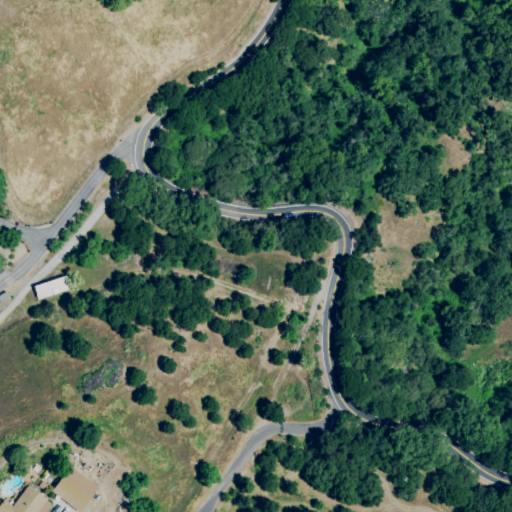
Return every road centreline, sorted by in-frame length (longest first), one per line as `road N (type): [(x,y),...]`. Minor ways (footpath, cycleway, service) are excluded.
road 1 (secondary): [(283,0),(256,43),(159,115),(145,163),(156,182),(194,202),(243,212),(311,211),(338,224),(327,364),(343,408),(511,477)]
road 2 (residential): [(343,408),(316,427),(263,431),(201,511)]
